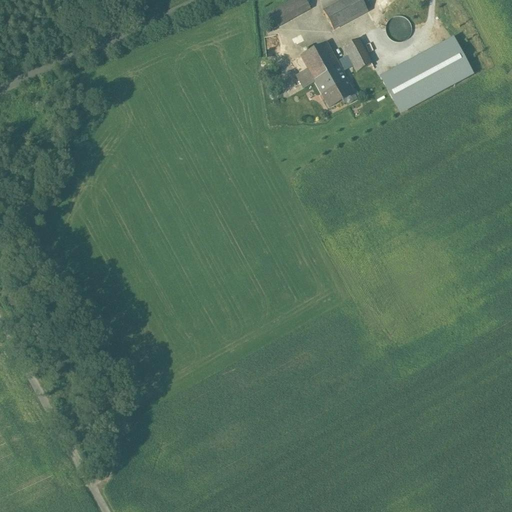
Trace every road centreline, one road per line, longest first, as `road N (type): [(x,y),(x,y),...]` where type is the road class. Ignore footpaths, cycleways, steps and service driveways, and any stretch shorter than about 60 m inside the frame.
road 1 (unclassified): [(203,0),(0,90)]
road 2 (unclassified): [(0,321),(104,511)]
